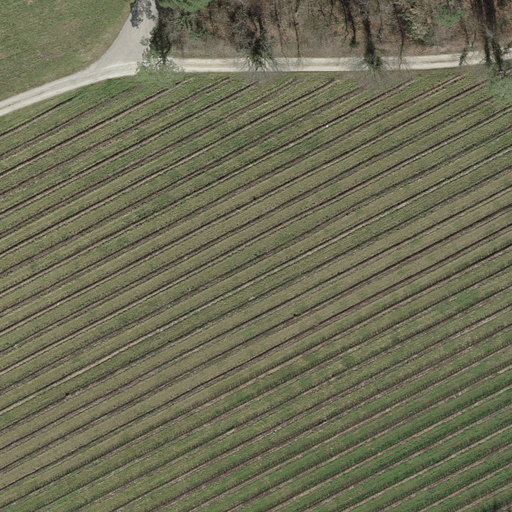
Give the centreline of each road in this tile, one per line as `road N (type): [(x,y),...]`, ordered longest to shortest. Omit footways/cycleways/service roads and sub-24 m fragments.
road 1 (track): [(118,68),(418,63),(511,52)]
road 2 (track): [(0,110),(118,68)]
